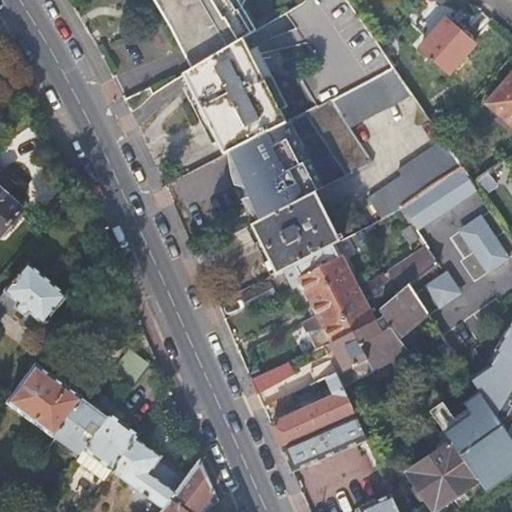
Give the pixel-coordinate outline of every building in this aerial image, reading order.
[(153,0),(169,29),(174,35),(185,38),(201,65),(206,62),(246,38),(267,25),(251,0),(153,0)] [(394,68),(381,49),(347,0),(306,0),(302,4),(287,13),(323,64),(301,77),(316,106),(330,99),(333,100),(394,68)] [(449,76),(474,47),(443,20),(419,49),(449,76)] [(169,29),(189,73),(190,72),(198,67),(199,67),(201,65),(185,38),(174,35),(169,29)] [(287,120),(246,38),(206,62),(201,65),(199,67),(198,67),(190,72),(189,73),(186,75),(225,156),(233,151),(287,124),(289,123),(287,120)] [(350,127),(413,95),(402,80),(394,68),(333,100),(350,127)] [(511,76),(487,106),(511,128),(511,76)] [(374,163),(350,127),(333,100),(330,99),(316,106),(308,110),(351,175),(374,163)] [(319,192),(327,188),(293,117),(287,120),(289,123),(287,124),(319,192)] [(266,220),(319,192),(287,124),(233,151),(266,220)] [(399,207),(463,168),(444,141),(400,170),(402,174),(370,196),(383,218),(400,209),(399,207)] [(0,233),(3,236),(18,248),(40,223),(25,210),(30,203),(16,191),(21,184),(0,165),(0,233)] [(400,209),(408,220),(413,228),(478,189),(474,183),(463,168),(399,207),(400,209)] [(478,189),(482,195),(494,184),(488,174),(474,183),(478,189)] [(289,268),(342,239),(319,192),(266,220),(255,225),(281,272),(289,268)] [(460,230),(474,251),(495,237),(481,216),(460,230)] [(408,239),(417,233),(413,228),(408,220),(399,227),(408,239)] [(327,344),(333,340),(376,318),(344,254),(363,242),(357,232),(342,239),(289,268),(281,272),(268,279),(269,282),(242,296),(249,307),(298,282),(314,317),(299,324),(312,351),(327,344)] [(495,237),(474,251),(488,272),(509,258),(495,237)] [(408,283),(435,259),(423,242),(389,275),(393,284),(386,291),(390,300),(408,283)] [(33,262),(3,297),(3,304),(15,315),(21,309),(27,314),(24,319),(39,332),(70,296),(33,262)] [(425,285),(438,306),(460,292),(446,271),(425,285)] [(403,339),(428,312),(408,283),(390,300),(380,309),(383,315),(388,327),(383,330),(363,342),(370,361),(375,372),(409,350),(403,339)] [(347,371),(370,361),(363,342),(383,330),(376,318),(333,340),(347,371)] [(475,384),(483,395),(511,438),(511,323),(497,350),(499,351),(491,366),(494,371),(475,384)] [(342,374),(347,371),(333,340),(327,344),(335,362),(342,374)] [(258,393),(298,377),(292,361),(252,379),(258,393)] [(330,378),(340,374),(342,374),(335,362),(309,373),(314,386),(330,378)] [(491,366),(472,379),(475,384),(494,371),(491,366)] [(19,396),(10,407),(57,442),(85,403),(69,390),(72,386),(72,381),(63,374),(57,377),(54,381),(38,369),(29,381),(25,379),(14,392),(19,396)] [(275,428),(282,446),(357,413),(340,374),(330,378),(339,398),(274,426),(275,428)] [(486,489),(511,471),(511,438),(483,395),(470,404),(477,415),(447,435),(453,445),(412,474),(435,508),(478,478),(486,489)] [(85,403),(57,442),(83,461),(111,422),(85,403)] [(282,446),(293,469),(367,435),(357,413),(282,446)] [(111,422),(83,461),(95,470),(99,464),(114,474),(135,445),(141,437),(114,417),(111,422)] [(114,474),(162,510),(178,490),(153,471),(159,463),(135,445),(114,474)] [(162,510),(160,511),(202,511),(217,493),(202,459),(178,490),(162,510)] [(401,511),(393,494),(361,509),(362,511),(401,511)]
